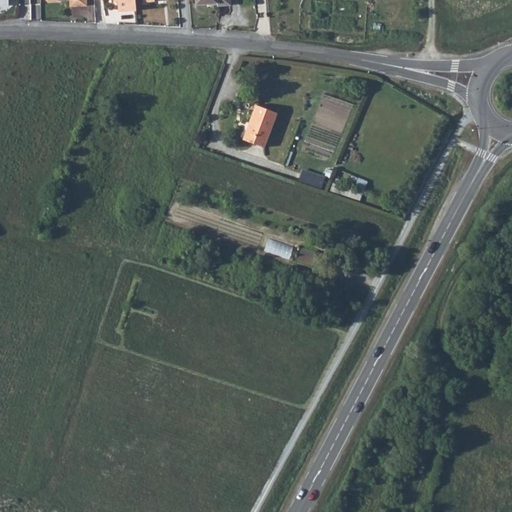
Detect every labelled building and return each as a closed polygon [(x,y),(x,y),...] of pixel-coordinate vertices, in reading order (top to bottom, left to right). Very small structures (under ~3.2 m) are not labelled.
[(136,11),(134,0),(114,0),(117,2),(118,13),(136,11)] [(247,118),(240,137),(264,146),(277,112),(256,104),(250,119),(247,118)] [(303,169),(300,181),(325,187),(328,175),(303,169)] [(366,189),(370,173),(361,171),(358,188),(366,189)] [(303,247),(299,259),(312,264),(316,252),(303,247)] [(425,352),(423,358),(424,359),(431,361),(433,355),(425,352)]
